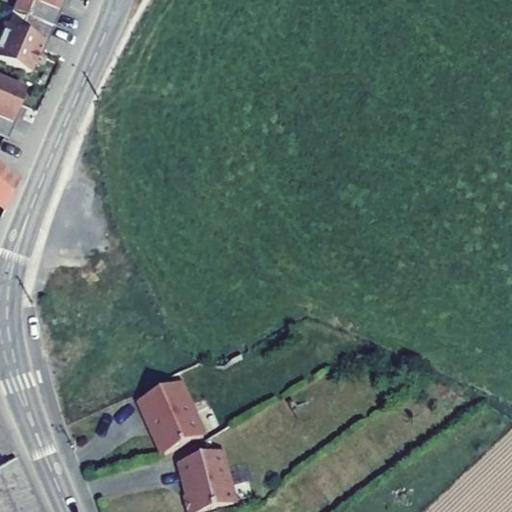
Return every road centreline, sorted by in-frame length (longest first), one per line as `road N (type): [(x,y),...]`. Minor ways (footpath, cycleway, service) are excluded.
road 1 (tertiary): [(118,0),(40,179),(11,267),(4,318)]
road 2 (tertiary): [(4,318),(26,408),(67,511)]
